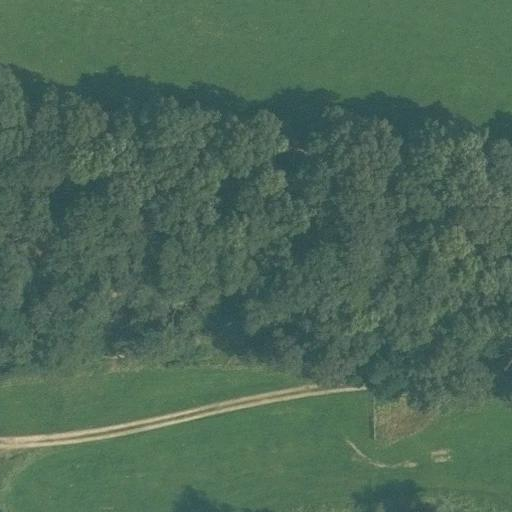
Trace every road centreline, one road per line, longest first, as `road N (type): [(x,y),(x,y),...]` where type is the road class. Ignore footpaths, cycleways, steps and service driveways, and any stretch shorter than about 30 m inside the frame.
road 1 (track): [(448,164),(0,115)]
road 2 (track): [(390,383),(305,390),(94,435),(0,441)]
road 3 (track): [(511,386),(390,383)]
